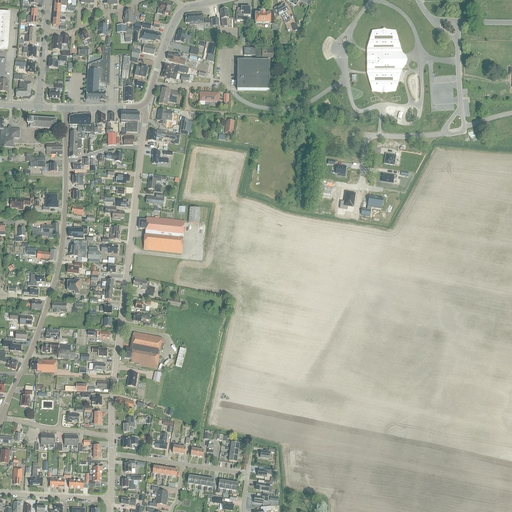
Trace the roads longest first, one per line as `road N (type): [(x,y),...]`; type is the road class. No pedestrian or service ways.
road 1 (residential): [(112,436),(141,148)]
road 2 (residential): [(20,373),(60,262),(66,164)]
road 3 (residential): [(444,132),(369,135),(360,187)]
